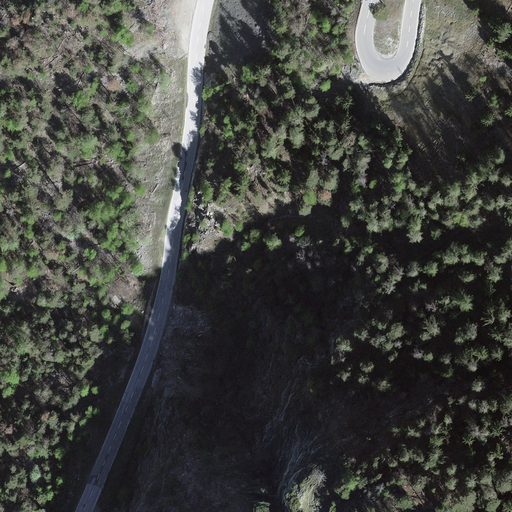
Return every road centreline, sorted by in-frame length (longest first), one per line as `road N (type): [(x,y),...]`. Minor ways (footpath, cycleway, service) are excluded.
road 1 (tertiary): [(205,0),(161,304),(83,511)]
road 2 (tertiary): [(413,0),(405,51),(386,69),(366,49),(371,0)]
